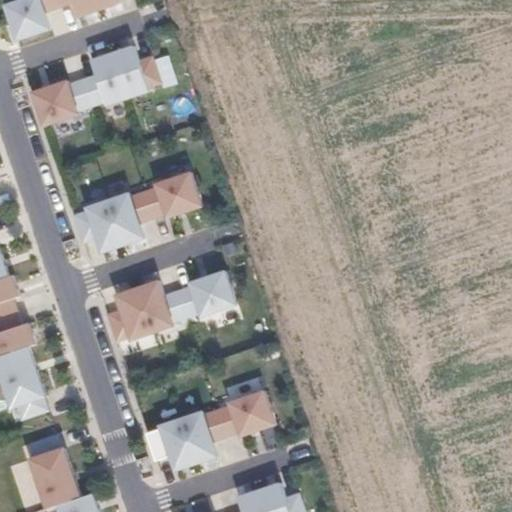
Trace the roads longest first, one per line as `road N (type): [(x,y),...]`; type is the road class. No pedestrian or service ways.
road 1 (residential): [(139,503),(67,285)]
road 2 (residential): [(67,285),(0,81)]
road 3 (residential): [(139,503),(284,458)]
road 4 (residential): [(143,26),(0,71)]
road 5 (residential): [(210,242),(67,285)]
